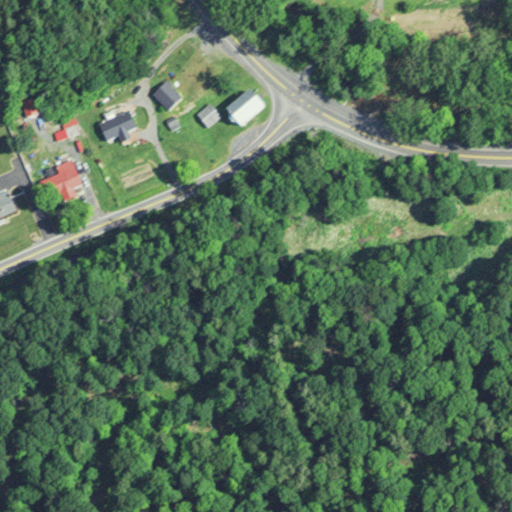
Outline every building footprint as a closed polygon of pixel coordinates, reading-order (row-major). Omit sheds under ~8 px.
[(153,95),(168,112),(183,99),(168,82),(153,95)] [(227,108),(239,127),(266,109),(254,91),(227,108)] [(197,115),(208,128),(221,117),(211,104),(197,115)] [(137,129),(128,111),(99,125),(108,143),(119,138),(123,145),(132,141),(129,133),(137,129)] [(57,165),(60,173),(40,180),(47,199),(83,186),(73,159),(57,165)] [(0,217),(16,212),(9,189),(0,192),(0,217)]
